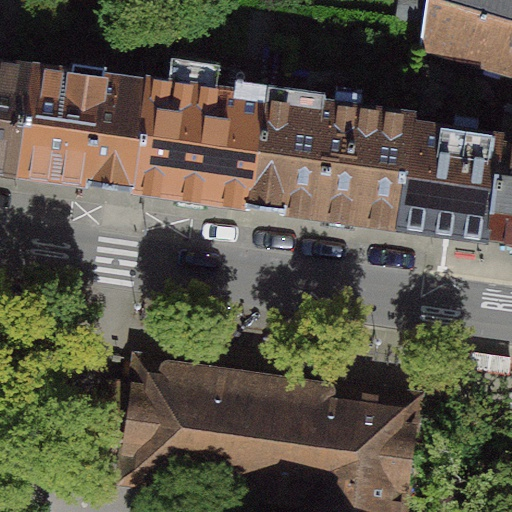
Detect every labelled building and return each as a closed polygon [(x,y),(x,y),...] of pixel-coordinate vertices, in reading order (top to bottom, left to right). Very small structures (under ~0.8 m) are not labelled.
[(511,75),(511,20),(441,0),(430,0),(423,49),(511,75)] [(511,0),(441,0),(511,20),(511,0)] [(0,170),(21,174),(36,72),(0,67),(0,170)] [(135,189),(149,87),(36,72),(21,174),(135,189)] [(253,205),(269,91),(236,86),(235,92),(150,81),(149,87),(135,189),(253,205)] [(402,225),(415,127),(416,118),(322,105),(323,97),(269,91),(253,205),(402,225)] [(490,236),(502,146),(502,138),(415,127),(402,225),(490,236)] [(511,239),(511,147),(502,146),(490,236),(511,239)] [(403,511),(421,400),(143,361),(139,391),(130,450),(126,482),(236,497),(234,511),(403,511)] [(130,450),(139,391),(113,387),(105,446),(130,450)]
